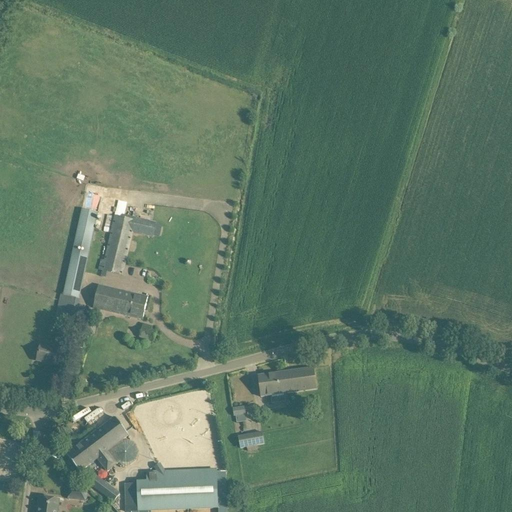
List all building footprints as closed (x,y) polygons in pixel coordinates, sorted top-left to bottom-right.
[(169,232),(172,208),(156,206),(154,221),(131,217),(130,220),(115,217),(105,260),(101,259),(98,270),(100,270),(123,276),(133,233),(152,237),(149,268),(148,273),(148,279),(163,281),(168,238),(174,238),(174,232),(169,232)] [(78,305),(87,267),(98,214),(82,210),(63,296),(61,296),(56,318),(78,324),(82,306),(78,305)] [(143,320),(145,310),(148,299),(131,295),(132,291),(126,290),(125,293),(99,287),(94,308),(143,320)] [(151,330),(152,328),(143,325),(142,328),(139,338),(153,342),(156,332),(151,330)] [(60,366),(62,356),(63,351),(41,346),(38,361),(46,363),(47,361),(59,364),(59,366),(60,366)] [(318,392),(316,379),(314,369),(258,376),(261,399),(284,396),(285,402),(289,401),(288,396),(318,392)] [(93,421),(107,413),(104,408),(90,416),(93,421)] [(128,436),(121,427),(115,419),(67,455),(80,472),(97,460),(98,458),(100,461),(103,466),(115,457),(115,460),(122,465),(130,465),(136,461),(139,453),(136,445),(130,441),(122,441),(128,436)] [(241,449),(265,445),(262,432),(239,436),(241,449)] [(125,507),(138,506),(138,511),(146,511),(147,511),(218,509),(217,470),(146,472),(147,484),(124,484),(125,507)] [(99,480),(94,491),(118,501),(123,490),(99,480)] [(87,502),(88,490),(70,488),(68,500),(87,502)] [(58,511),(59,509),(60,500),(39,497),(37,511),(58,511)]
